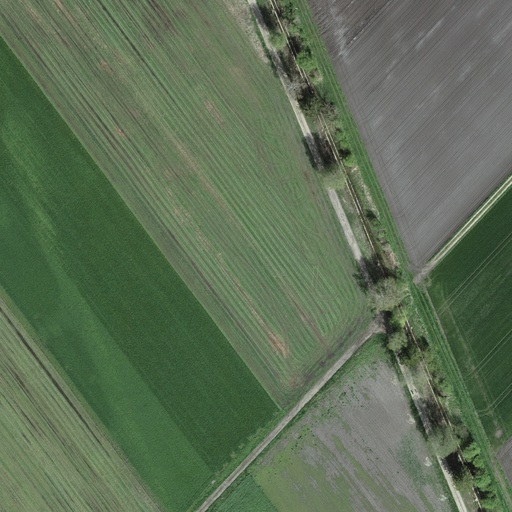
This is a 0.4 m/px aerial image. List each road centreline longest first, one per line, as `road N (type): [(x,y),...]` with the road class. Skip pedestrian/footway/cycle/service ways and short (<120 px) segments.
road 1 (track): [(466,511),(380,320),(260,0)]
road 2 (track): [(511,175),(417,276),(303,0)]
road 3 (track): [(200,511),(380,320)]
